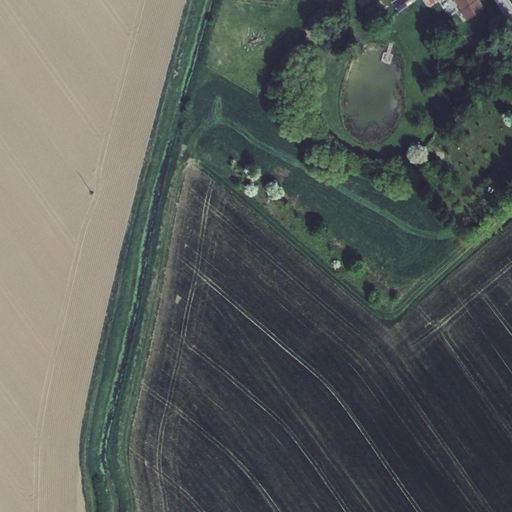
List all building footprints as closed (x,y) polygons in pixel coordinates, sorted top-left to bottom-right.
[(409,0),(390,0),(396,8),(404,3),(405,4),(410,1),(409,0)] [(454,0),(467,20),(483,9),(476,0),(454,0)] [(479,0),(476,0),(483,9),(485,8),(479,0)] [(404,3),(396,8),(399,12),(408,7),(405,4),(404,3)] [(480,196),(457,214),(465,224),(489,207),(480,196)] [(280,333),(285,342),(314,326),(305,311),(284,323),(287,329),(280,333)]
